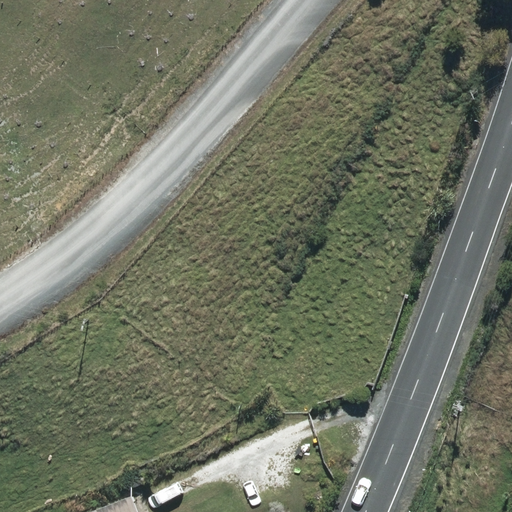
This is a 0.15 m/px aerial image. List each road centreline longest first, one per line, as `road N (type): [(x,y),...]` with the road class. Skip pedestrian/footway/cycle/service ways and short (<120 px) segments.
road 1 (unclassified): [(0,299),(147,182),(309,0)]
road 2 (tertiary): [(364,511),(511,126)]
